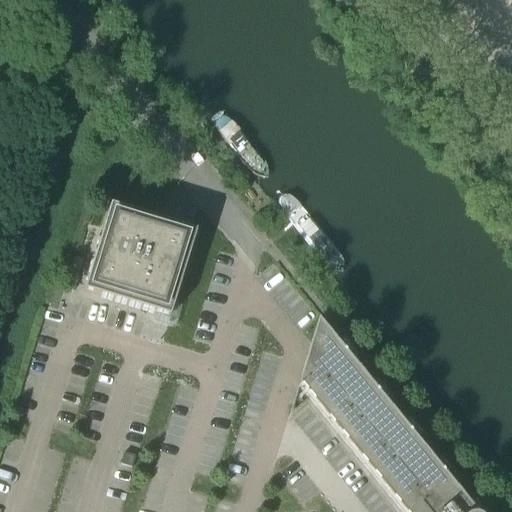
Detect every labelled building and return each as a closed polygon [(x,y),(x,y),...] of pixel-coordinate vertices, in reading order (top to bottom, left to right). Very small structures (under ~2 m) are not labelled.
[(195,106),(205,99),(142,16),(132,23),(195,106)] [(173,306),(185,268),(195,234),(109,207),(104,224),(82,293),(154,316),(154,314),(168,319),(172,306),(173,306)] [(439,385),(377,303),(367,310),(429,393),(439,385)] [(472,511),(450,485),(428,458),(422,450),(396,418),(389,410),(363,378),(357,370),(336,346),(317,322),(298,387),(400,511),(472,511)] [(122,454),(119,465),(130,469),(134,457),(122,454)]
